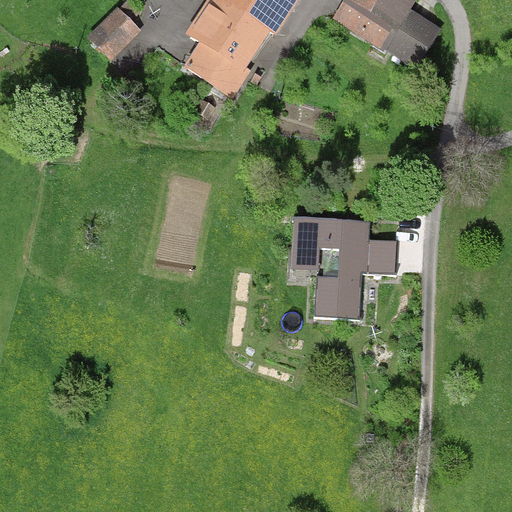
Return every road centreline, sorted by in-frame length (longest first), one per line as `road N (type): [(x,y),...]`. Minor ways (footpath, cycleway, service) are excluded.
road 1 (track): [(446,156),(330,165),(120,130),(0,89)]
road 2 (track): [(446,156),(412,511)]
